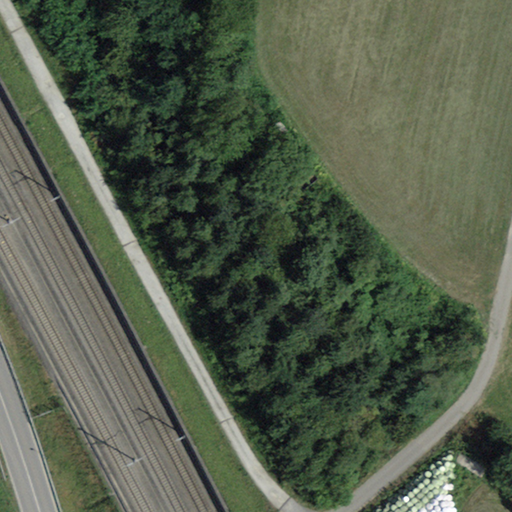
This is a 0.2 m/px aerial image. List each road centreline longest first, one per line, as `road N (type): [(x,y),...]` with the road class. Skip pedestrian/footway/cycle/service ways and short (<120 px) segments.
road 1 (track): [(292,511),(244,456),(0,0)]
road 2 (unclassified): [(511,266),(470,400),(341,511)]
road 3 (unclassified): [(38,511),(0,396)]
